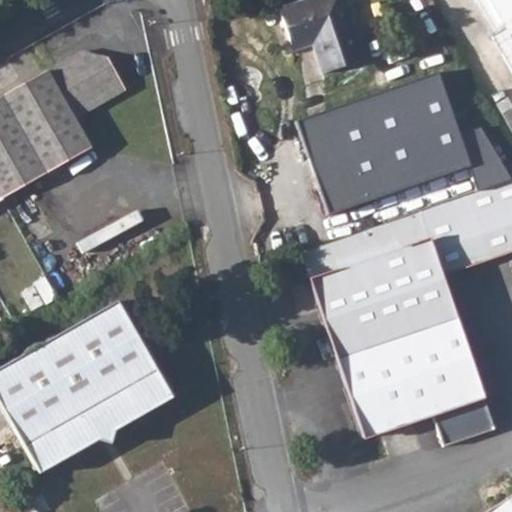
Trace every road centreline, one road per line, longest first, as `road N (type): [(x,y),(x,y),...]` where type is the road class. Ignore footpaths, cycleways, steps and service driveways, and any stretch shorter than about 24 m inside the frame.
road 1 (residential): [(177,0),(284,511)]
road 2 (residential): [(511,442),(343,495)]
